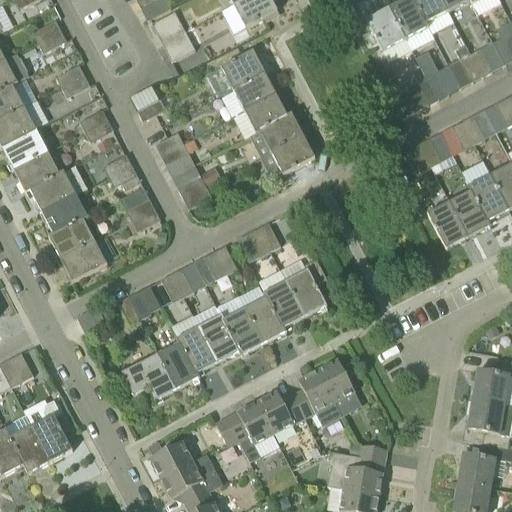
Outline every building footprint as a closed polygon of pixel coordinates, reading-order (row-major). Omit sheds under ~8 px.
[(42,0),(19,0),(15,2),(20,13),(43,1),(42,0)] [(141,13),(165,1),(164,0),(143,0),(136,4),(141,13)] [(251,0),(234,9),(234,8),(222,15),(234,38),(277,15),(269,0),(251,0)] [(251,0),(229,0),(234,8),(234,9),(251,0)] [(435,42),(426,26),(425,27),(411,0),(410,0),(388,12),(411,55),(435,42)] [(426,26),(447,15),(439,0),(410,0),(411,0),(425,27),(426,26)] [(468,0),(439,0),(447,15),(470,3),(468,0)] [(472,8),(487,0),(468,0),(470,3),(472,8)] [(388,67),(411,55),(388,12),(366,24),(388,67)] [(162,47),(185,35),(175,16),(152,28),(162,47)] [(38,47),(61,35),(56,25),(33,37),(38,47)] [(511,53),(511,28),(511,25),(500,31),(511,53)] [(61,35),(38,47),(44,57),(67,46),(61,35)] [(172,66),(195,54),(188,41),(185,35),(162,47),(172,66)] [(471,58),(483,81),(506,69),(493,46),(471,58)] [(483,81),(471,58),(470,59),(465,50),(456,54),(461,63),(449,70),(461,92),(472,87),(483,81)] [(233,93),(265,76),(253,55),(222,71),(233,93)] [(415,62),(426,82),(438,105),(448,99),(461,92),(449,70),(438,75),(428,56),(415,62)] [(0,95),(13,88),(13,89),(18,87),(17,85),(29,80),(26,75),(27,75),(21,62),(20,63),(17,58),(5,64),(0,66),(0,95)] [(62,92),(85,80),(79,70),(57,81),(62,92)] [(245,115),(276,98),(265,76),(233,93),(245,115)] [(85,80),(62,92),(68,102),(90,90),(85,80)] [(427,110),(438,105),(426,82),(415,87),(402,94),(406,102),(393,108),(399,118),(411,112),(413,117),(427,110)] [(0,123),(24,111),(13,89),(13,88),(0,95),(0,123)] [(276,98),(245,115),(256,136),(287,120),(276,98)] [(137,116),(143,126),(166,114),(160,103),(137,116)] [(507,131),(511,128),(511,115),(506,103),(496,108),(507,131)] [(0,147),(2,151),(36,134),(24,111),(0,123),(0,147)] [(86,136),(108,125),(103,114),(81,126),(86,136)] [(272,156),(303,140),(292,118),(287,120),(256,136),(249,140),(255,151),(266,145),(272,156)] [(463,125),(474,148),(484,143),(473,120),(463,125)] [(108,125),(86,136),(92,147),(114,135),(108,125)] [(464,153),(474,148),(463,125),(452,131),(461,147),(464,153)] [(14,174),(48,157),(36,134),(2,151),(14,174)] [(160,159),(183,147),(178,137),(155,149),(160,159)] [(419,148),(431,171),(441,166),(438,159),(448,154),(439,138),(419,148)] [(303,140),(272,156),(283,179),(315,162),(303,140)] [(97,148),(102,156),(115,149),(110,141),(97,148)] [(183,147),(160,159),(166,170),(186,158),(189,157),(184,148),(183,147)] [(421,177),(431,171),(419,148),(409,154),(421,177)] [(60,179),(59,177),(48,157),(14,174),(26,197),(31,195),(30,194),(60,179)] [(109,181),(131,169),(126,159),(103,171),(109,181)] [(486,164),(465,174),(470,187),(492,177),(486,164)] [(511,167),(491,179),(509,214),(511,212),(511,167)] [(131,169),(109,181),(114,191),(122,187),(126,195),(141,187),(131,169)] [(201,180),(206,190),(221,182),(215,170),(200,178),(201,180)] [(42,216),(76,199),(64,175),(59,177),(60,179),(30,194),(31,195),(42,216)] [(509,214),(491,179),(487,181),(469,190),(471,194),(488,226),(489,225),(509,214)] [(206,190),(201,180),(178,193),(183,203),(206,191),(206,190)] [(206,191),(183,203),(189,214),(212,201),(206,191)] [(491,230),(489,225),(488,226),(471,194),(450,205),(469,242),(491,230)] [(84,223),(87,221),(76,199),(42,216),(53,238),(53,239),(84,223)] [(132,226),(155,214),(149,203),(126,215),(132,226)] [(446,254),(469,242),(450,205),(427,217),(436,235),(435,236),(436,237),(437,237),(446,254)] [(155,214),(132,226),(138,236),(161,224),(155,214)] [(95,245),(84,223),(53,239),(53,238),(49,240),(60,263),(95,245)] [(258,233),(270,256),(281,250),(269,227),(258,233)] [(260,261),(270,256),(258,233),(248,238),(260,261)] [(158,234),(156,244),(166,246),(167,236),(158,234)] [(95,245),(60,263),(72,286),(107,268),(95,245)] [(215,255),(227,278),(237,272),(225,250),(215,255)] [(205,261),(216,283),(227,278),(215,255),(205,261)] [(287,285),(306,321),(327,310),(316,289),(327,283),(316,263),(305,269),(308,274),(287,285)] [(172,278),(183,300),(194,295),(182,273),(172,278)] [(173,306),(183,300),(172,278),(161,284),(173,306)] [(284,333),(306,321),(287,285),(264,297),(266,302),(267,301),(284,333)] [(128,301),(140,324),(151,319),(139,295),(134,298),(128,301)] [(130,330),(140,324),(128,301),(118,306),(130,330)] [(287,337),(284,333),(267,301),(266,302),(245,313),(264,349),(287,337)] [(97,311),(77,321),(86,339),(106,329),(97,311)] [(241,361),(264,349),(245,313),(224,324),(223,324),(240,355),(239,356),(241,361)] [(223,324),(224,324),(222,319),(221,320),(199,331),(218,367),(239,356),(240,355),(223,324)] [(485,333),(490,342),(500,337),(495,328),(485,333)] [(197,378),(218,367),(199,331),(177,343),(179,347),(180,346),(196,378),(197,378)] [(200,382),(197,378),(196,378),(180,346),(179,347),(158,358),(177,394),(200,382)] [(36,380),(46,378),(39,350),(29,353),(36,380)] [(0,368),(0,369),(12,392),(33,380),(21,357),(0,368)] [(155,406),(177,394),(158,358),(136,369),(122,377),(134,400),(148,392),(155,406)] [(318,375),(335,406),(355,396),(338,364),(318,375)] [(472,404),(506,409),(511,380),(511,379),(511,367),(497,365),(495,377),(477,374),(472,404)] [(0,397),(12,392),(0,369),(0,397)] [(334,407),(335,406),(318,375),(299,385),(303,394),(293,400),(305,423),(316,417),(323,430),(342,421),(334,407)] [(305,423),(293,400),(282,405),(277,396),(258,406),(275,439),(276,438),(292,429),(305,423)] [(32,431),(50,466),(73,455),(54,420),(61,417),(54,404),(46,409),(44,415),(48,422),(32,431)] [(511,410),(506,409),(472,404),(467,433),(485,436),(483,448),(507,453),(510,439),(511,439),(511,410)] [(255,449),(275,439),(258,406),(227,422),(240,446),(244,455),(255,449)] [(228,452),(240,446),(227,422),(216,428),(228,452)] [(28,478),(50,466),(32,431),(10,442),(24,469),(28,478)] [(10,442),(6,433),(0,436),(0,477),(2,481),(24,469),(10,442)] [(155,460),(164,455),(159,444),(149,449),(155,460)] [(161,483),(194,465),(183,445),(164,455),(155,460),(150,463),(161,483)] [(361,449),(351,447),(349,459),(358,461),(361,449)] [(511,453),(507,453),(483,448),(480,461),(463,458),(458,487),(492,493),(494,479),(497,462),(505,464),(511,464),(511,453)] [(385,465),(387,453),(367,450),(361,449),(358,461),(385,465)] [(317,452),(310,456),(314,462),(321,458),(317,452)] [(341,492),(379,499),(385,465),(358,461),(349,459),(330,456),(328,469),(331,469),(328,490),(332,491),(341,493),(341,492)] [(186,508),(210,496),(210,495),(223,488),(207,458),(194,465),(161,483),(171,502),(180,498),(186,508)] [(488,511),(492,493),(458,487),(454,511),(488,511)] [(376,511),(379,499),(343,493),(339,511),(376,511)] [(217,511),(215,507),(215,506),(210,496),(186,508),(187,511),(217,511)]
